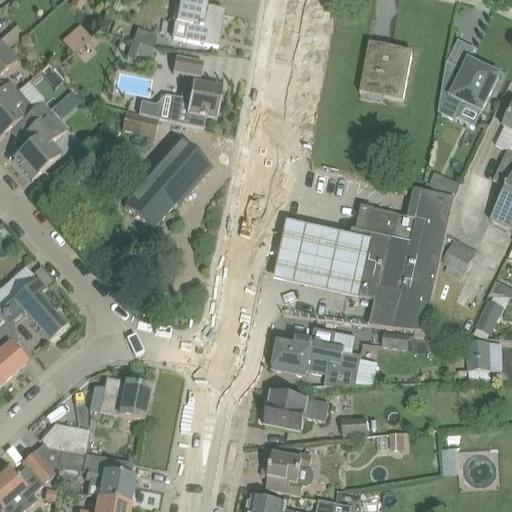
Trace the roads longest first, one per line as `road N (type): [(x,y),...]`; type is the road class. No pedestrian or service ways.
road 1 (tertiary): [(222,361),(295,0)]
road 2 (residential): [(114,338),(102,305),(0,189)]
road 3 (tertiary): [(194,511),(222,361)]
road 4 (residential): [(114,338),(0,434)]
